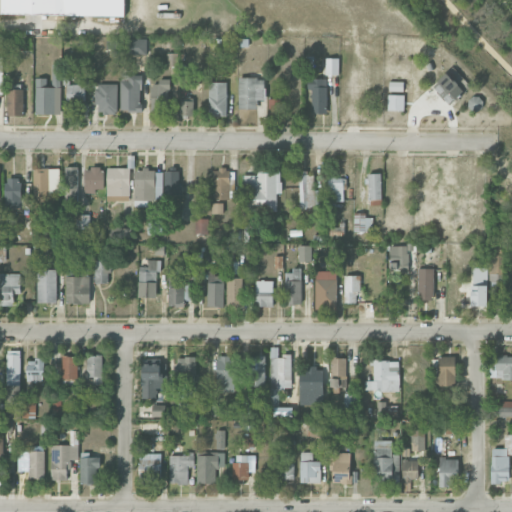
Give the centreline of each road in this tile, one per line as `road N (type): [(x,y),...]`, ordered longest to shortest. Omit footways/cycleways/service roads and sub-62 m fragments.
road 1 (residential): [(0,332),(511,330)]
road 2 (residential): [(0,507),(511,506)]
road 3 (residential): [(0,140),(496,141)]
road 4 (residential): [(475,330),(475,507)]
road 5 (residential): [(125,332),(124,507)]
